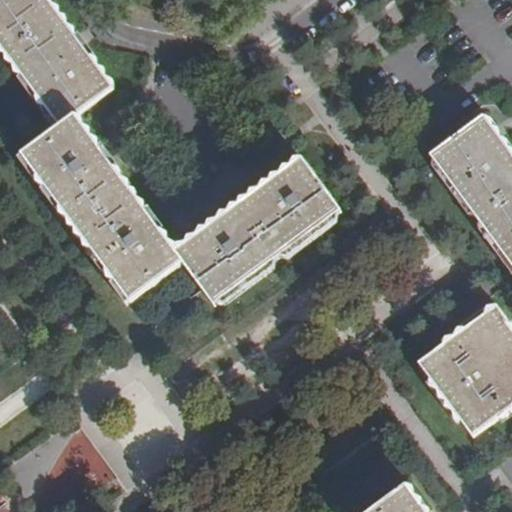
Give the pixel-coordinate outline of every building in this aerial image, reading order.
[(115,93),(48,0),(0,0),(0,40),(64,129),(25,157),(134,305),(187,266),(217,306),(343,214),(305,161),(178,252),(79,118),(115,93)] [(511,153),(485,118),(434,157),(511,261),(511,153)] [(0,380),(32,361),(0,308),(0,380)] [(511,411),(511,326),(498,308),(421,367),(476,439),(511,411)] [(416,511),(405,496),(383,511),(416,511)]
